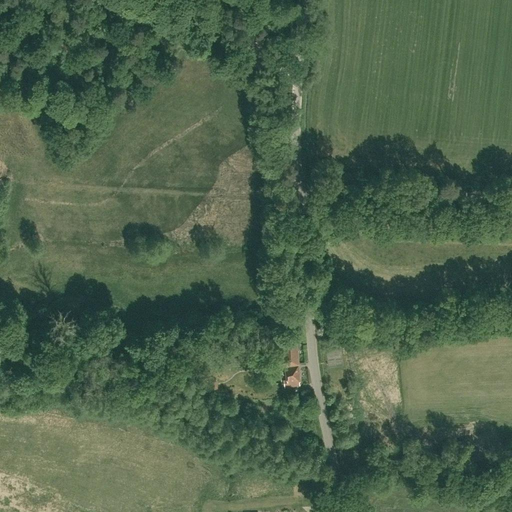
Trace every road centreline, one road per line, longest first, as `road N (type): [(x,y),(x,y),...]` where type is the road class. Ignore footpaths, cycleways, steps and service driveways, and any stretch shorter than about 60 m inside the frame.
road 1 (unclassified): [(339,511),(311,364),(300,188)]
road 2 (unclassified): [(511,197),(300,188)]
road 3 (unclassified): [(300,188),(301,0)]
road 4 (track): [(193,0),(298,67)]
